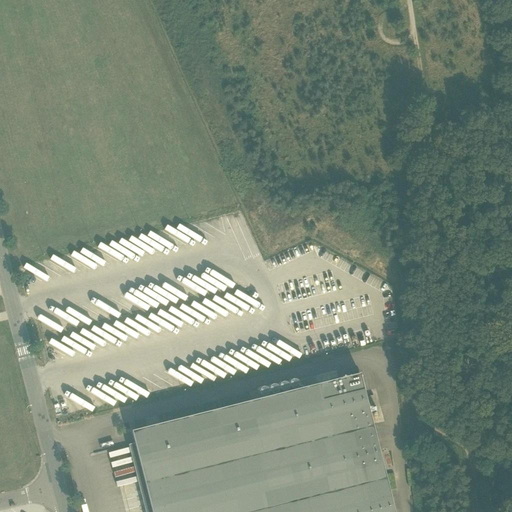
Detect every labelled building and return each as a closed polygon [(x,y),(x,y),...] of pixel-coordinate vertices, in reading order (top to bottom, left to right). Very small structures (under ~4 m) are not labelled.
[(121,259),(123,255),(99,245),(97,249),(121,259)] [(88,266),(63,254),(61,259),(54,255),(51,261),(44,258),(41,264),(67,277),(72,265),(85,272),(88,266)] [(210,270),(208,273),(230,287),(232,284),(210,270)] [(39,316),(37,321),(60,331),(63,327),(39,316)] [(193,365),(191,371),(213,380),(215,375),(225,378),(225,372),(235,375),(237,370),(245,372),(248,371),(244,365),(256,369),(259,368),(256,362),(267,367),(268,366),(263,358),(279,364),(286,360),(256,349),(256,354),(244,350),(249,359),(235,353),(235,360),(224,356),(222,360),(211,360),(213,363),(200,363),(203,369),(193,365)] [(167,374),(191,387),(195,380),(170,368),(167,374)] [(394,511),(360,375),(132,432),(151,511),(394,511)] [(139,394),(148,397),(150,391),(145,389),(146,385),(136,381),(135,382),(121,377),(118,384),(114,383),(112,389),(98,383),(96,389),(92,388),(90,394),(115,404),(117,400),(124,403),(127,396),(136,400),(139,394)] [(92,414),(100,402),(77,386),(69,398),(92,414)]
